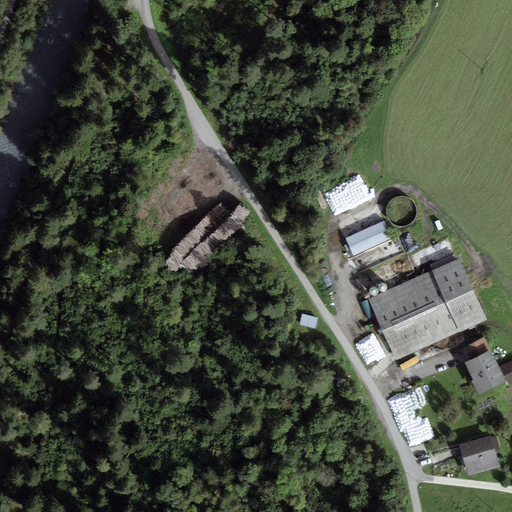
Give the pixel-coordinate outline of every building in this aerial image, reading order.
[(391,229),(417,227),(416,201),(390,202),(391,229)] [(384,221),(346,238),(353,256),(392,239),(384,221)] [(460,259),(369,299),(396,360),(487,320),(460,259)] [(380,284),(379,285),(379,286),(378,288),(379,289),(380,290),(381,291),(382,292),(383,292),(385,291),(386,290),(387,289),(387,288),(387,286),(387,285),(386,284),(384,283),(383,283),(381,283),(380,284)] [(371,287),(370,288),(369,290),(369,291),(370,293),(370,294),(371,295),(373,295),(374,295),(376,295),(377,294),(378,293),(378,291),(378,290),(377,288),(376,287),(375,287),(374,286),(372,287),(371,287)] [(318,318),(302,314),(299,325),(316,329),(318,318)] [(471,358),(464,361),(473,380),(472,381),(478,394),(506,381),(499,367),(484,336),(465,345),(471,358)] [(511,360),(499,367),(506,381),(508,385),(511,382),(511,360)] [(491,435),(459,445),(469,476),(500,467),(491,435)]
